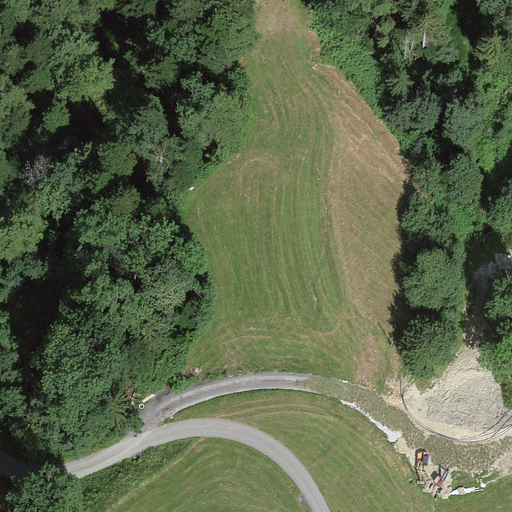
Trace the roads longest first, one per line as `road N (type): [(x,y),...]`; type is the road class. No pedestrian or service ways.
road 1 (track): [(142,442),(169,402),(269,379),(337,388),(511,457)]
road 2 (track): [(0,463),(27,474),(66,472),(159,435),(231,430),(286,458),(323,511)]
